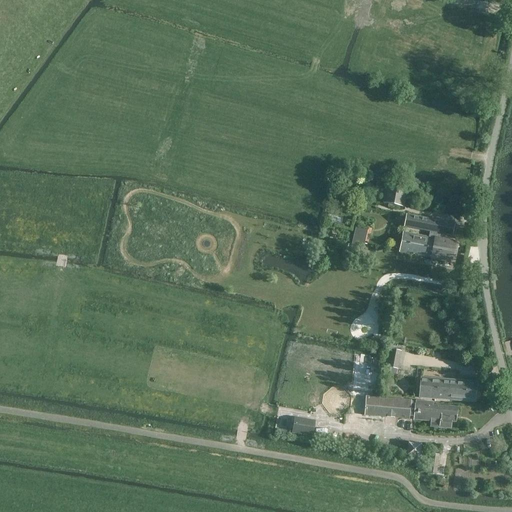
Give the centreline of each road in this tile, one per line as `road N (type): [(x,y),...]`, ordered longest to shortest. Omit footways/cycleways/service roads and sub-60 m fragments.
road 1 (unclassified): [(511,406),(484,255),(487,180),(511,60)]
road 2 (track): [(337,0),(300,109),(491,159)]
